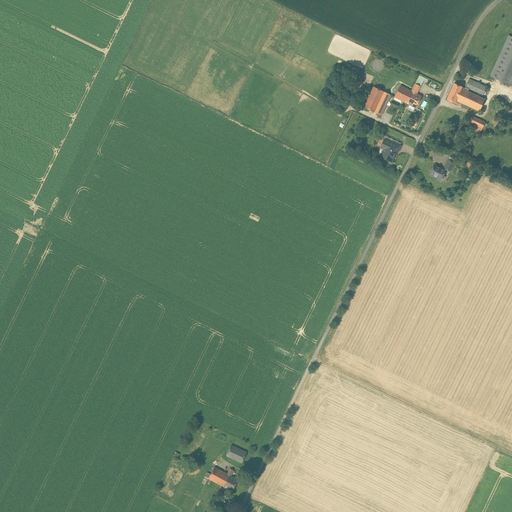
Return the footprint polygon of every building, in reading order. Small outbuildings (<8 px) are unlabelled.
[(511,36),(508,35),(490,77),(511,86),(511,36)] [(419,75),(415,84),(420,87),(425,78),(419,75)] [(465,88),(464,90),(468,92),(469,89),(471,85),(485,91),(487,87),(469,79),(465,88)] [(363,82),(358,80),(354,88),(359,90),(363,82)] [(465,88),(454,83),(446,100),(454,103),(455,100),(459,102),(464,90),(465,88)] [(420,87),(415,84),(411,91),(417,94),(420,87)] [(411,91),(400,85),(394,97),(405,103),(407,104),(410,98),(411,98),(414,93),(411,91)] [(485,91),(471,85),(469,89),(483,95),(485,91)] [(390,95),(373,87),(364,107),(380,115),(390,95)] [(468,92),(464,90),(459,102),(479,111),(484,99),(468,92)] [(414,93),(411,98),(410,98),(407,104),(415,108),(421,96),(417,94),(411,91),(414,93)] [(485,122),(472,116),(469,122),(468,126),(480,132),(485,122)] [(390,143),(384,140),(380,148),(381,148),(378,154),(380,156),(391,161),(396,151),(390,148),(392,144),(390,143)] [(398,145),(393,143),(392,144),(390,148),(396,151),(397,151),(400,146),(398,145)] [(448,160),(444,168),(450,172),(454,163),(452,162),(448,160)] [(445,171),(434,165),(430,174),(442,180),(444,179),(445,177),(444,175),(443,175),(445,171)] [(247,452),(231,445),(226,456),(242,463),(247,452)] [(227,474),(214,467),(210,474),(207,473),(204,479),(207,480),(208,479),(232,491),(238,480),(231,476),(233,471),(230,469),(227,474)]
